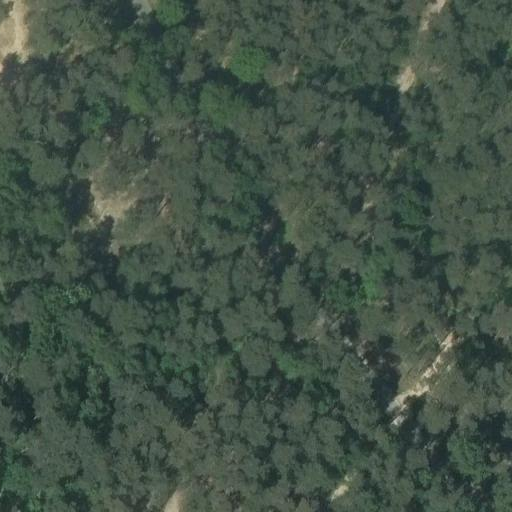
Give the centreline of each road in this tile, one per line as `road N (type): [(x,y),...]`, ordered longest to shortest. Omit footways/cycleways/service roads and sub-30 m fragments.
road 1 (track): [(437,0),(365,211)]
road 2 (track): [(395,416),(321,511)]
